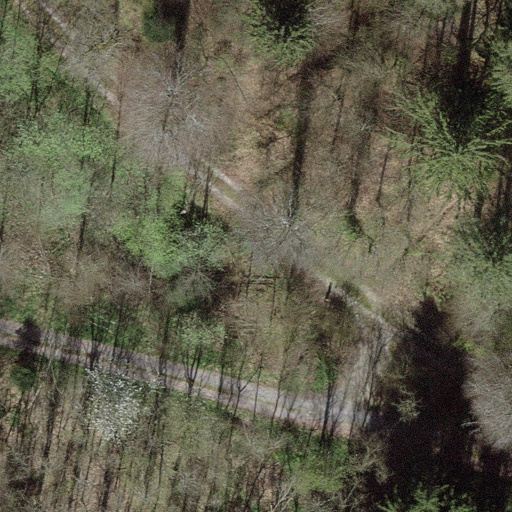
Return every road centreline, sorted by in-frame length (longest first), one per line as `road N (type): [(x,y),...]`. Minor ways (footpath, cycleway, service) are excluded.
road 1 (track): [(511,414),(364,302),(72,57),(25,0)]
road 2 (track): [(511,460),(0,334)]
road 3 (track): [(364,302),(372,345),(359,382),(329,415)]
